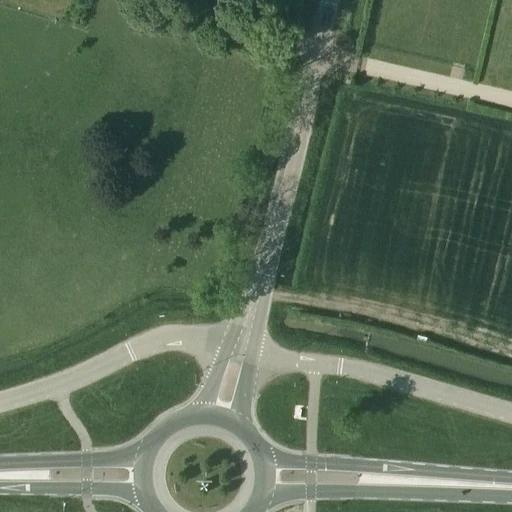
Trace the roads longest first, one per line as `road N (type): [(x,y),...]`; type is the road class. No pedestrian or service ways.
road 1 (tertiary): [(242,347),(330,0)]
road 2 (unclassified): [(511,415),(242,347)]
road 3 (unclassified): [(242,347),(184,338),(151,344),(0,403)]
road 4 (primary): [(420,484),(261,459)]
road 5 (primary): [(260,494),(420,484)]
road 6 (primary): [(148,454),(52,462),(0,476)]
road 7 (primary): [(0,480),(146,491)]
